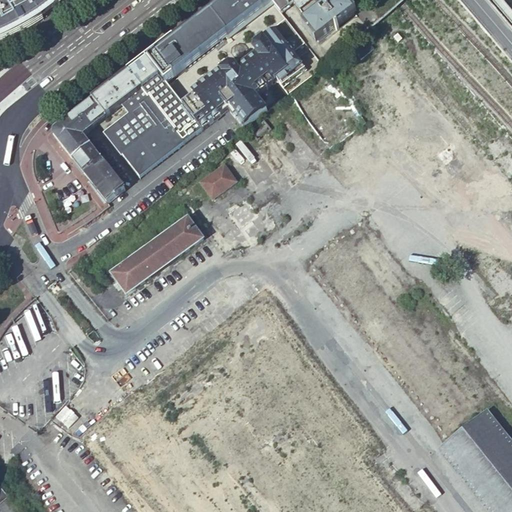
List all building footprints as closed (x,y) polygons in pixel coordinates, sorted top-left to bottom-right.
[(0,0),(0,42),(3,41),(16,35),(22,32),(33,26),(42,20),(27,0),(0,0)] [(63,0),(51,0),(56,5),(58,8),(60,7),(65,3),(63,0)] [(272,5),(268,0),(221,0),(206,12),(227,39),(272,5)] [(279,13),(292,3),(295,0),(268,0),(272,5),(279,13)] [(317,45),(353,17),(340,0),(337,0),(321,13),(311,0),(295,0),(292,3),(307,23),(303,27),(317,45)] [(227,39),(206,12),(170,39),(192,67),(227,39)] [(291,54),(303,45),(284,20),(270,31),(272,33),(289,56),(291,54)] [(205,114),(193,123),(200,133),(227,112),(233,119),(256,100),(252,95),(252,90),(256,91),(267,82),(268,77),(272,78),(276,83),(284,94),(297,84),(294,81),(305,72),(291,54),(289,56),(272,33),(251,49),(251,53),(254,57),(247,63),(242,66),(235,72),(232,68),(228,67),(190,96),(205,114)] [(192,67),(170,39),(144,60),(165,87),(192,67)] [(238,62),(242,66),(247,63),(243,58),(244,52),(240,48),(234,47),(230,51),(229,56),(233,61),(238,62)] [(165,87),(144,60),(126,73),(140,91),(147,101),(183,147),(200,133),(193,123),(165,87)] [(368,74),(443,167),(457,155),(382,63),(368,74)] [(140,91),(126,73),(91,101),(104,119),(120,106),(122,105),(129,99),(140,91)] [(273,83),(276,83),(272,78),(268,77),(267,82),(256,91),(252,90),(252,95),(256,100),(256,98),(258,98),(274,85),(273,83)] [(140,91),(129,99),(137,109),(147,101),(140,91)] [(122,105),(120,106),(128,116),(137,109),(129,99),(122,105)] [(233,119),(244,133),(246,132),(261,120),(268,114),(256,100),(233,119)] [(104,119),(91,101),(73,115),(86,133),(104,119)] [(140,182),(183,147),(147,101),(137,109),(128,116),(103,135),(140,182)] [(70,160),(88,147),(81,137),(86,133),(73,115),(59,125),(57,127),(56,128),(55,129),(54,129),(53,130),(53,131),(52,132),(52,133),(52,135),(52,136),(52,137),(53,138),(54,139),(67,157),(70,160)] [(262,121),(261,120),(246,132),(248,134),(251,133),(254,137),(268,126),(263,119),(262,121)] [(82,175),(99,162),(88,147),(70,160),(76,168),(82,175)] [(450,183),(468,167),(458,157),(441,172),(450,183)] [(96,193),(105,205),(122,191),(99,162),(82,175),(87,182),(96,193)] [(235,182),(223,166),(199,183),(211,200),(235,182)] [(486,186),(477,196),(490,207),(499,197),(486,186)] [(227,211),(239,228),(257,216),(246,199),(227,211)] [(203,240),(187,218),(110,274),(126,295),(203,240)] [(445,511),(268,280),(132,382),(140,393),(87,433),(146,511),(445,511)] [(511,511),(511,456),(480,416),(446,443),(502,511),(511,511)]
